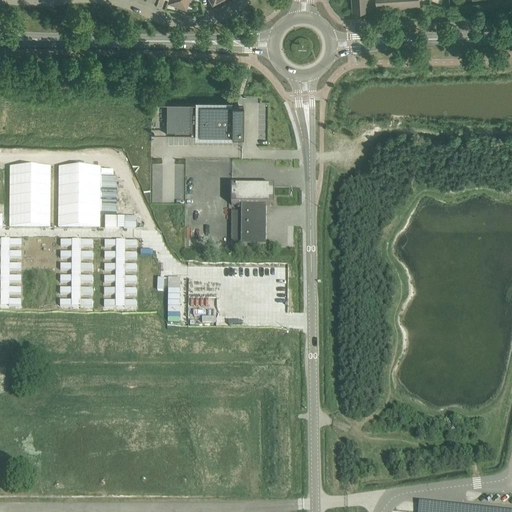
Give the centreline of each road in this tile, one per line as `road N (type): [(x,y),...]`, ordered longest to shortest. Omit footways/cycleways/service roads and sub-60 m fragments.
road 1 (unclassified): [(316,511),(307,116)]
road 2 (secondary): [(0,38),(225,43)]
road 3 (residential): [(245,0),(222,18),(183,24),(113,0)]
road 4 (secondary): [(379,41),(511,38)]
